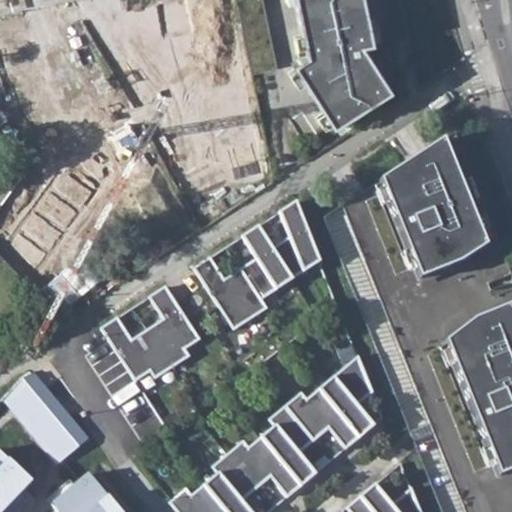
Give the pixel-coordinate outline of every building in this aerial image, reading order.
[(236,0),(252,75),(277,70),(262,0),(236,0)] [(390,98),(362,57),(375,49),(363,0),(294,0),(307,55),(297,59),(339,129),(390,98)] [(229,48),(155,62),(165,105),(237,90),(229,48)] [(80,79),(89,93),(98,89),(89,74),(80,79)] [(91,105),(77,122),(98,139),(111,122),(91,105)] [(57,196),(98,139),(77,122),(72,118),(50,148),(44,143),(24,171),(33,178),(57,196)] [(483,247),(440,141),(377,183),(418,281),(455,266),(483,247)] [(0,178),(0,204),(19,178),(9,166),(0,178)] [(57,196),(33,178),(3,218),(28,237),(57,196)] [(209,258),(193,269),(233,330),(265,309),(260,300),(318,262),(294,203),(278,213),(288,238),(271,249),(257,227),(241,237),(255,260),(223,281),(209,258)] [(100,329),(135,382),(150,372),(154,379),(188,357),(183,350),(199,340),(164,287),(148,298),(163,320),(131,341),(116,319),(100,329)] [(511,317),(507,305),(471,320),(442,343),(497,478),(511,471),(511,317)] [(371,392),(357,357),(306,400),(300,394),(268,420),(274,426),(247,448),(242,442),(211,468),(216,474),(190,496),(185,489),(169,503),(176,511),(248,511),(240,502),(269,477),(286,498),(314,475),(297,454),(327,429),(344,449),(372,426),(355,406),(371,392)] [(33,376),(3,402),(57,465),(87,439),(33,376)] [(0,511),(29,484),(0,455),(0,511)] [(115,511),(85,476),(49,506),(54,511),(115,511)] [(419,511),(410,489),(390,505),(374,485),(345,509),(348,511),(419,511)]
